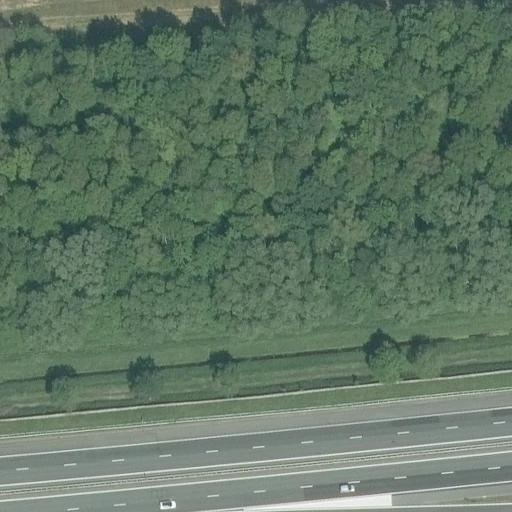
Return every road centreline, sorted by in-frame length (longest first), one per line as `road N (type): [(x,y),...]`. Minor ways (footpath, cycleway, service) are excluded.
road 1 (motorway): [(511,419),(0,470)]
road 2 (motorway): [(176,501),(511,466)]
road 3 (motorway): [(176,501),(355,511)]
